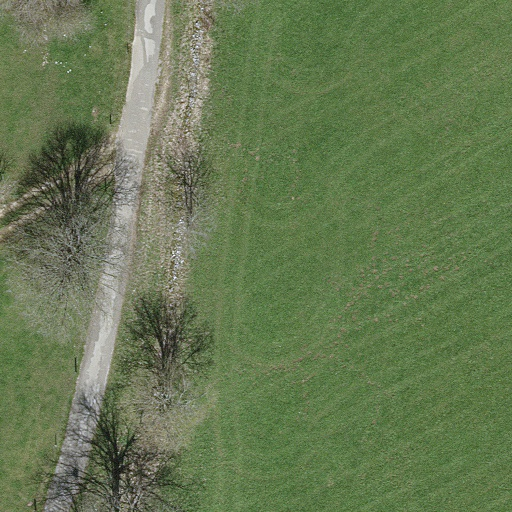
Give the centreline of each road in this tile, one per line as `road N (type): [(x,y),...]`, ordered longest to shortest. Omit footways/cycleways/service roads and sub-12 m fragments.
road 1 (track): [(0,234),(134,131),(103,329),(55,511)]
road 2 (residential): [(152,0),(134,131)]
